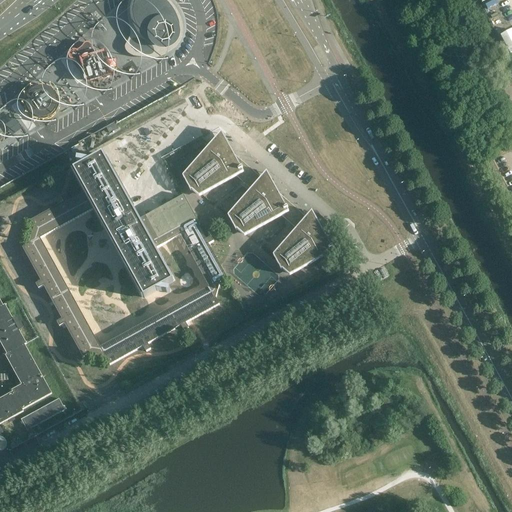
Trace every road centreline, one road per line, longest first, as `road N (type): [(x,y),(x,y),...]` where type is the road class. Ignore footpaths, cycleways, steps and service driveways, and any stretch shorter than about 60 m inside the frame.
road 1 (unclassified): [(369,266),(346,228),(225,124),(193,130)]
road 2 (tertiary): [(511,398),(423,237)]
road 3 (unclassified): [(188,60),(257,115),(327,81)]
